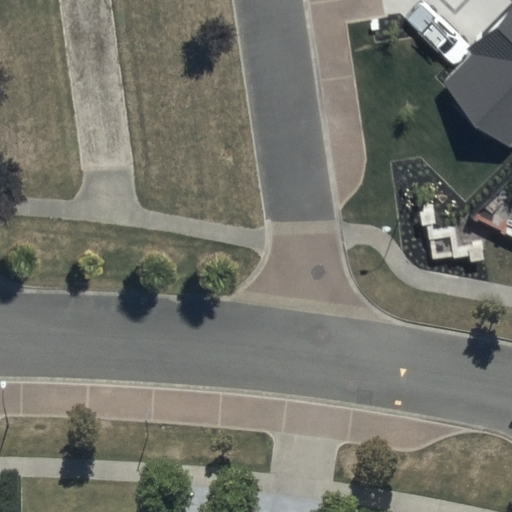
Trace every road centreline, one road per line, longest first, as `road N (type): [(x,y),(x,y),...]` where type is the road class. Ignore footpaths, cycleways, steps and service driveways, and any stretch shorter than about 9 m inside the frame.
road 1 (residential): [(316,356),(268,0)]
road 2 (residential): [(316,356),(0,336)]
road 3 (residential): [(511,394),(316,356)]
